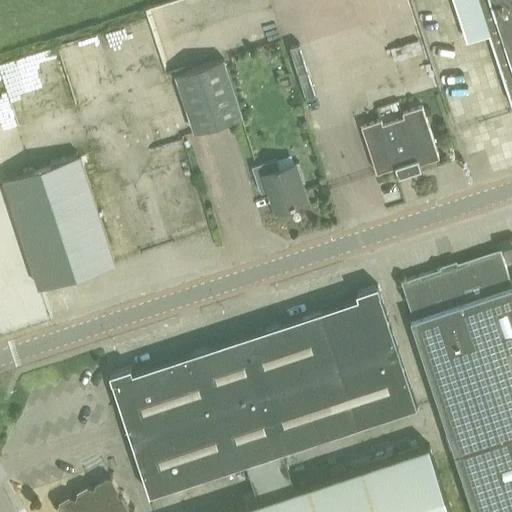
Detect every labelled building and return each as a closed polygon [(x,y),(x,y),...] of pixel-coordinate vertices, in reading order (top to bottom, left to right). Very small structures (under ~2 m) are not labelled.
[(454,0),(467,40),(489,33),(478,0),(454,0)] [(511,0),(478,0),(489,33),(511,101),(511,0)] [(195,132),(244,116),(225,58),(176,74),(195,132)] [(440,157),(423,105),(403,112),(405,116),(383,123),(382,119),(362,125),(378,172),(397,166),(399,171),(395,173),(396,175),(400,174),(400,175),(422,168),(421,163),(440,157)] [(39,288),(117,262),(81,154),(4,180),(39,288)] [(182,240),(218,231),(201,158),(181,163),(186,181),(169,185),(182,240)] [(280,167),(277,158),(253,166),(260,189),(261,189),(262,192),(270,190),(277,209),(309,199),(296,162),(280,167)] [(442,267),(402,280),(415,317),(411,319),(474,511),(511,511),(511,281),(506,262),(502,251),(501,248),(458,262),(458,259),(441,265),(442,267)] [(417,402),(378,284),(358,290),(360,296),(133,371),(132,366),(111,373),(151,493),(248,461),(261,500),(225,511),(452,511),(430,445),(297,489),(283,448),(417,402)] [(120,489),(113,477),(108,475),(96,482),(95,487),(90,485),(78,492),(76,497),(72,495),(60,502),(58,507),(61,511),(129,511),(128,511),(130,507),(123,495),(118,493),(120,489)]
